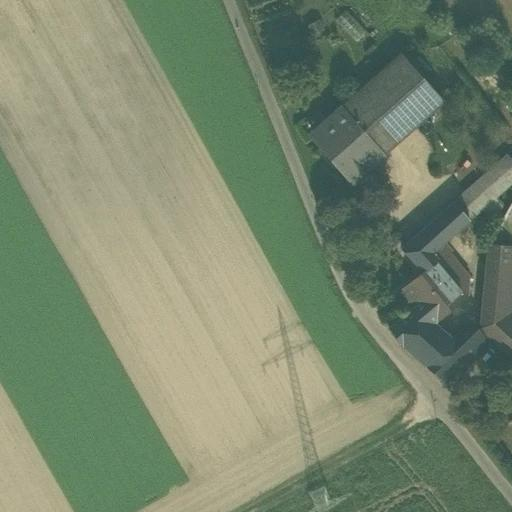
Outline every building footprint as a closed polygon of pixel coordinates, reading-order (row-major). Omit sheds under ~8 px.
[(366,32),(345,10),(335,21),(356,42),(366,32)] [(320,19),(306,26),(311,36),(325,30),(320,19)] [(343,108),(383,153),(442,100),(402,55),(343,108)] [(312,134),(353,180),(384,153),(383,153),(343,108),(343,107),(312,134)] [(511,159),(508,155),(454,202),(469,220),(483,208),(493,221),(502,207),(494,198),(511,182),(511,159)] [(453,234),(454,233),(469,220),(454,202),(437,216),(453,234)] [(511,203),(511,204),(489,244),(511,246),(511,245),(511,203)] [(443,243),(453,234),(437,216),(427,225),(443,243)] [(451,251),(443,243),(427,225),(417,234),(440,261),(450,252),(451,251)] [(401,289),(416,306),(449,273),(440,261),(417,234),(402,247),(423,270),(401,289)] [(479,328),(492,341),(509,319),(505,315),(511,246),(489,244),(487,243),(479,328)] [(449,273),(460,264),(450,252),(440,261),(449,273)] [(449,273),(461,288),(470,281),(470,276),(460,264),(449,273)] [(449,273),(416,306),(430,323),(455,303),(466,294),(461,288),(449,273)] [(404,344),(427,367),(470,323),(455,303),(430,323),(404,344)] [(404,344),(430,323),(416,306),(390,327),(404,344)] [(492,341),(503,351),(511,338),(511,321),(509,319),(492,341)] [(490,341),(470,323),(427,367),(447,386),(490,341)] [(511,338),(503,351),(511,359),(511,338)] [(481,404),(495,423),(504,417),(490,397),(481,404)]
